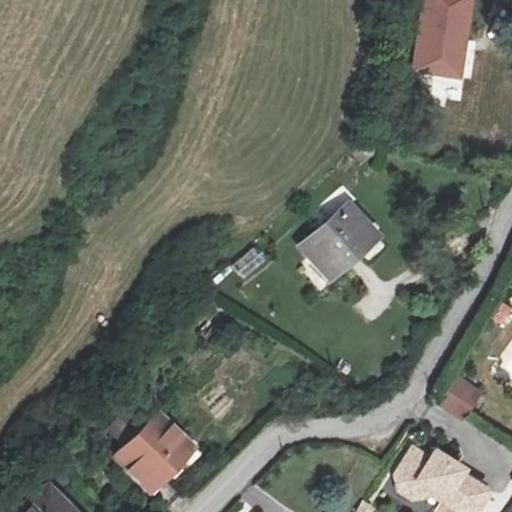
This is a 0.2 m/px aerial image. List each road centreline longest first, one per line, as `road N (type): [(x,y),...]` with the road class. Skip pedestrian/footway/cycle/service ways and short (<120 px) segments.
road 1 (unclassified): [(206,511),(284,436),(365,428),(403,408),(511,214)]
road 2 (unknown): [(403,408),(511,476)]
